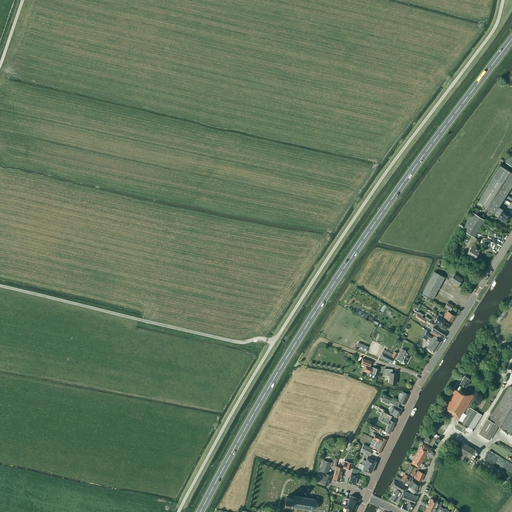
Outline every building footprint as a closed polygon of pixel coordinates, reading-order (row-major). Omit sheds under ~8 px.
[(478,202),(495,212),(500,214),(498,218),(505,223),(509,216),(502,211),(503,210),(498,207),(511,185),(511,172),(501,166),(478,202)] [(474,237),(484,220),(473,213),(462,230),(472,236),(474,237)] [(471,247),(467,254),(475,259),(480,250),(473,245),(477,239),(474,237),(472,236),(467,244),(471,247)] [(423,293),(433,299),(444,278),(434,272),(423,293)] [(448,276),(452,278),(450,280),(458,285),(462,279),(454,274),(450,272),(448,276)] [(453,306),(448,302),(444,307),(450,311),(453,306)] [(455,316),(447,311),(444,317),(451,322),(455,316)] [(445,322),(445,321),(441,318),(438,315),(437,316),(435,314),(434,316),(435,322),(439,324),(438,325),(446,330),(449,325),(445,322)] [(440,332),(437,330),(434,335),(437,337),(438,335),(443,339),(445,335),(440,331),(440,332)] [(427,331),(424,335),(431,339),(434,335),(427,331)] [(429,350),(434,353),(441,341),(437,338),(436,339),(434,337),(427,348),(429,349),(429,350)] [(361,344),(358,343),(358,344),(356,348),(359,349),(365,352),(367,349),(360,347),(361,344)] [(405,351),(402,349),(397,360),(405,364),(411,353),(405,350),(405,351)] [(379,357),(391,362),(393,358),(395,359),(397,353),(394,352),(392,357),(382,352),(379,357)] [(372,362),(362,359),(360,364),(370,368),(372,362)] [(369,369),(367,375),(370,376),(375,378),(379,369),(373,367),(372,370),(369,369)] [(384,376),(390,376),(389,383),(396,384),(397,373),(392,373),(392,369),(385,369),(384,376)] [(455,389),(443,409),(455,416),(460,418),(456,424),(465,430),(471,433),(482,415),(476,411),(470,407),(466,414),(463,413),(474,394),(464,389),(470,379),(464,376),(456,390),(455,389)] [(511,387),(510,386),(489,421),(487,420),(479,435),(489,441),(498,426),(511,434),(511,431),(511,387)] [(401,393),(400,393),(396,401),(404,405),(409,395),(402,392),(401,393)] [(385,395),(383,399),(382,399),(382,401),(389,405),(390,403),(392,399),(385,395)] [(398,407),(394,405),(390,413),(398,417),(401,411),(402,409),(398,407)] [(392,429),(393,427),(393,426),(395,422),(391,420),(393,416),(384,411),(379,420),(388,425),(385,431),(390,433),(392,429)] [(373,448),(376,450),(376,452),(380,454),(386,440),(375,435),(369,447),(373,448)] [(424,442),(429,445),(432,447),(437,439),(434,437),(433,438),(428,435),(424,442)] [(476,450),(463,443),(456,455),(468,463),(476,450)] [(360,452),(369,456),(373,448),(369,447),(363,444),(360,452)] [(423,447),(421,446),(421,447),(420,446),(418,449),(419,449),(411,463),(419,468),(426,455),(427,456),(429,454),(430,455),(432,452),(431,452),(433,449),(425,444),(423,447)] [(511,471),(511,461),(503,456),(499,463),(507,468),(508,467),(511,468),(510,470),(511,471)] [(360,472),(365,474),(366,471),(371,473),(376,462),(367,458),(366,461),(364,465),(363,465),(360,472)] [(331,463),(323,460),(322,465),(320,471),(322,472),(319,481),(322,482),(322,483),(328,485),(331,475),(328,474),(331,463)] [(341,468),(337,466),(333,479),(340,481),(343,468),(350,470),(352,463),(343,461),(341,468)] [(414,467),(410,465),(406,472),(410,475),(412,476),(416,469),(414,468),(414,467)] [(358,471),(356,470),(353,469),(351,473),(349,483),(355,485),(358,475),(357,475),(358,471)] [(420,472),(418,471),(415,475),(416,473),(415,472),(413,476),(414,477),(414,478),(416,479),(421,481),(424,474),(420,472)] [(411,477),(405,474),(401,481),(407,484),(411,477)] [(404,486),(404,485),(399,481),(400,480),(397,478),(395,481),(394,480),(391,486),(396,489),(390,499),(395,502),(397,503),(406,488),(404,486)] [(408,486),(412,489),(410,492),(413,494),(415,491),(419,484),(412,480),(408,486)] [(293,496),(288,495),(288,497),(286,497),(285,504),(291,505),(291,507),(311,511),(312,511),(313,511),(314,510),(315,510),(316,509),(317,508),(317,507),(318,506),(318,505),(318,504),(318,503),(317,503),(317,502),(317,501),(316,501),(316,500),(315,500),(314,499),(313,499),(293,496)] [(343,504),(342,506),(355,511),(360,499),(356,497),(351,495),(347,506),(343,504)] [(406,507),(402,505),(401,509),(406,511),(410,511),(414,504),(416,499),(404,495),(402,499),(409,502),(406,507)] [(442,511),(449,511),(445,508),(443,510),(440,507),(442,503),(438,501),(438,502),(431,498),(428,504),(439,509),(442,511)]
